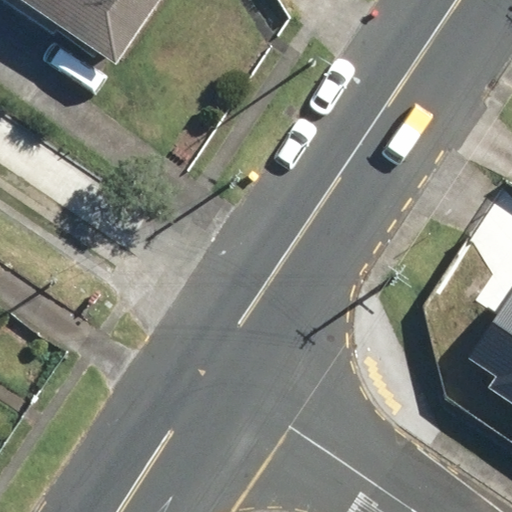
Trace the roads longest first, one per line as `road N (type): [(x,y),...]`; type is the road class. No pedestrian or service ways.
road 1 (secondary): [(463,0),(211,372)]
road 2 (residential): [(211,372),(416,511)]
road 3 (secondary): [(211,372),(119,511)]
